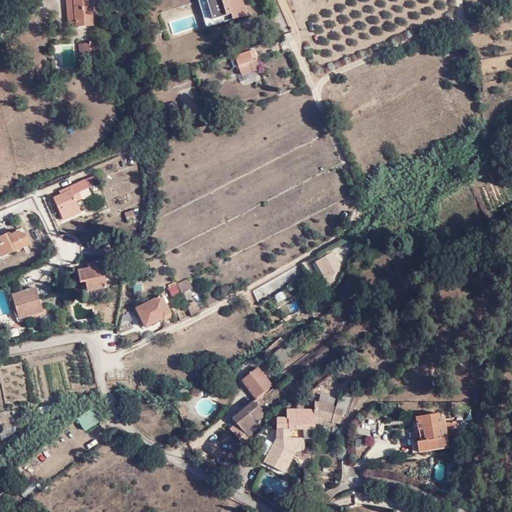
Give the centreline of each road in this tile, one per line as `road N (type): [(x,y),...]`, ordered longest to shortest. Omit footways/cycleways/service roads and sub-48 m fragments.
road 1 (residential): [(0,353),(79,337),(94,343),(117,417),(268,511)]
road 2 (residential): [(301,511),(336,491),(392,478),(480,511)]
road 3 (track): [(459,0),(459,15),(447,25),(326,76),(317,91)]
